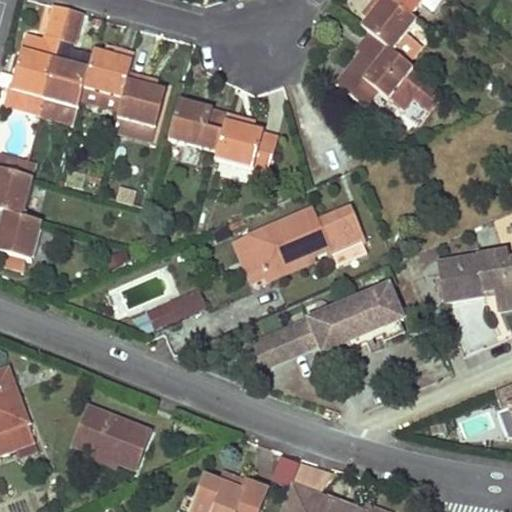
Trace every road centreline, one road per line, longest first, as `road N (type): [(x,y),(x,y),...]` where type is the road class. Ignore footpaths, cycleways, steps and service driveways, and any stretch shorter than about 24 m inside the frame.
road 1 (residential): [(0,312),(348,446)]
road 2 (residential): [(102,0),(232,36),(268,31),(303,0)]
road 3 (residential): [(348,446),(372,412),(511,354)]
road 4 (residential): [(348,446),(490,482)]
